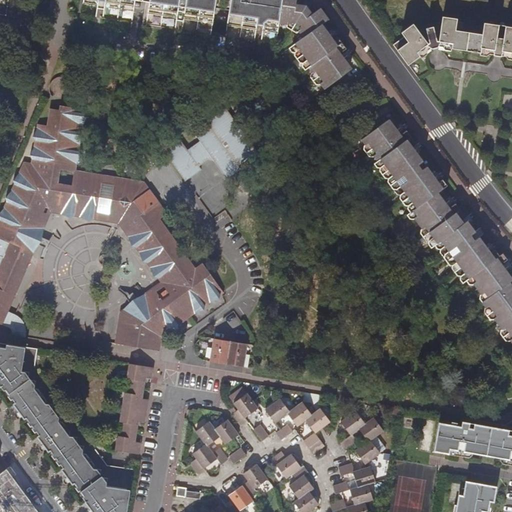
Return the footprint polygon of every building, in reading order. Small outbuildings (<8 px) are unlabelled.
[(82,0),(82,5),(97,7),(97,8),(105,10),(105,8),(132,12),(134,0),(82,0)] [(150,0),(148,13),(176,18),(176,20),(183,21),(184,19),(198,21),(212,24),(215,0),(150,0)] [(306,11),(301,8),(296,7),(296,0),(282,0),(282,2),(267,1),(267,0),(231,0),(227,25),(256,29),(256,26),(263,27),(263,31),(278,33),(279,24),(286,25),(286,27),(296,33),(298,31),(303,38),(293,46),(296,51),(294,53),(294,55),(299,62),(303,64),(304,63),(312,73),(311,74),(310,77),(315,84),(318,85),(320,84),(324,89),(349,71),(337,54),(345,49),(337,38),(329,44),(318,28),(325,22),(318,11),(310,16),(306,11)] [(455,30),(455,28),(465,30),(466,23),(456,21),(457,19),(442,16),(438,41),(452,43),(451,49),(480,53),(480,47),(494,49),(493,55),(501,56),(502,51),(511,52),(511,26),(484,23),(482,34),(455,30)] [(393,45),(408,65),(419,56),(417,52),(427,44),(425,42),(412,25),(401,33),(404,37),(393,45)] [(426,29),(429,40),(436,39),(433,28),(426,29)] [(7,201),(3,209),(0,212),(0,237),(10,242),(33,253),(41,242),(44,229),(52,212),(62,214),(70,218),(74,216),(82,217),(89,221),(93,219),(97,219),(104,175),(79,171),(79,167),(76,166),(76,163),(81,155),(79,151),(80,142),(84,136),(82,131),(83,125),(87,117),(87,116),(85,113),(86,109),(57,104),(56,109),(46,107),(43,124),(38,124),(37,127),(33,136),(35,140),(34,146),(30,155),(32,158),(31,163),(24,162),(20,171),(13,179),(15,184),(12,191),(6,197),(7,201)] [(328,116),(337,129),(351,118),(348,115),(351,112),(347,106),(344,109),(341,105),(328,116)] [(229,172),(238,166),(257,152),(226,108),(193,132),(200,141),(187,149),(181,141),(165,152),(185,180),(201,169),(197,163),(208,156),(218,157),(229,172)] [(507,258),(503,251),(499,254),(495,249),(487,255),(463,223),(460,225),(456,220),(462,215),(454,204),(446,210),(435,194),(446,185),(442,179),(434,185),(406,149),(414,142),(406,131),(398,137),(386,122),(362,139),(366,144),(364,145),(363,149),(367,153),(369,156),(371,157),(374,155),(378,161),(381,166),(380,167),(379,171),(382,174),(384,177),(389,178),(390,177),(393,182),(392,183),(392,187),(394,190),(397,194),(403,194),(406,199),(409,204),(407,205),(407,208),(410,212),(407,214),(410,217),(413,218),(418,224),(422,229),(420,231),(424,236),(427,240),(429,240),(431,239),(435,243),(438,241),(441,245),(440,250),(444,255),(445,257),(446,258),(450,257),(454,262),(452,263),(452,267),(455,270),(457,274),(460,275),(462,274),(469,283),(474,284),(481,293),(480,297),(487,306),(485,307),(485,310),(490,317),(494,318),(495,317),(500,324),(503,328),(501,329),(501,332),(506,339),(510,340),(511,339),(511,340),(511,279),(507,282),(495,266),(507,258)] [(116,177),(104,175),(97,219),(108,222),(116,177)] [(158,278),(161,283),(164,288),(166,291),(171,297),(163,302),(159,297),(156,293),(153,288),(145,294),(133,299),(127,306),(123,310),(120,312),(116,338),(128,340),(127,345),(160,351),(161,346),(162,337),(168,334),(177,330),(179,325),(193,315),(203,311),(205,306),(211,303),(219,300),(221,295),(223,294),(224,293),(202,263),(195,267),(161,219),(167,214),(145,182),(116,177),(108,222),(119,224),(129,237),(132,246),(136,247),(140,253),(143,261),(144,262),(146,263),(149,265),(151,269),(152,272),(154,278),(158,278)] [(0,264),(9,244),(0,239),(0,264)] [(33,253),(10,242),(0,265),(0,288),(15,295),(33,253)] [(161,283),(153,288),(156,293),(164,288),(161,283)] [(8,312),(15,295),(0,288),(0,323),(2,324),(8,312)] [(166,291),(159,297),(163,302),(171,297),(166,291)] [(16,316),(8,312),(2,324),(9,327),(10,328),(11,330),(12,332),(12,334),(26,336),(26,335),(26,331),(26,328),(25,326),(24,324),(23,321),(22,320),(19,317),(16,316)] [(210,362),(227,364),(244,367),(245,358),(246,352),(247,344),(230,341),(213,338),(210,362)] [(0,346),(0,386),(3,391),(5,390),(15,403),(13,404),(25,420),(26,419),(39,435),(37,436),(48,452),(50,450),(63,468),(62,469),(73,485),(74,483),(84,496),(82,497),(93,511),(127,511),(132,470),(108,466),(96,450),(83,450),(75,439),(77,437),(70,435),(58,421),(60,413),(58,415),(51,406),(53,404),(45,403),(35,389),(35,385),(25,371),(21,371),(24,347),(6,344),(5,347),(0,346)] [(153,368),(129,364),(127,379),(130,379),(129,384),(128,393),(125,393),(123,407),(120,421),(123,422),(122,429),(121,436),(118,436),(115,451),(139,455),(140,446),(134,445),(135,441),(138,422),(139,419),(145,419),(147,403),(141,403),(142,399),(145,378),(146,375),(152,376),(153,368)] [(259,408),(253,401),(247,392),(243,387),(229,397),(233,403),(238,410),(237,411),(233,414),(241,426),(247,421),(245,418),(259,408)] [(276,423),(288,414),(291,412),(291,411),(281,398),(266,410),(275,423),(276,423)] [(303,402),(291,411),(291,412),(288,414),(297,427),(306,420),(312,415),(303,402)] [(321,409),(312,415),(306,420),(316,433),(326,425),(331,422),(321,409)] [(346,418),(341,422),(351,435),(352,434),(360,429),(366,424),(356,411),(346,418)] [(377,436),(383,431),(374,418),(366,424),(360,429),(368,441),(371,440),(377,436)] [(239,435),(228,419),(215,429),(221,437),(226,444),(239,435)] [(450,448),(458,449),(464,451),(509,459),(511,459),(511,429),(462,420),(461,425),(457,424),(457,422),(451,421),(451,423),(440,422),(434,450),(449,453),(449,452),(450,448)] [(196,431),(206,444),(208,446),(221,437),(215,429),(210,421),(196,431)] [(261,425),(254,430),(262,442),(270,436),(261,425)] [(281,430),(277,433),(282,440),(293,431),(288,425),(281,430)] [(304,441),(309,448),(320,439),(316,433),(304,441)] [(351,435),(341,443),(346,449),(357,441),(352,434),(351,435)] [(371,440),(368,441),(356,451),(365,464),(367,463),(380,453),(386,449),(377,436),(371,440)] [(309,448),(314,454),(325,446),(320,439),(309,448)] [(199,474),(206,470),(205,468),(218,459),(213,453),(208,446),(206,444),(193,454),(196,459),(190,463),(199,474)] [(218,459),(221,464),(228,459),(220,448),(213,453),(218,459)] [(230,456),(231,457),(235,463),(246,454),(242,448),(241,448),(233,454),(230,456)] [(286,479),(292,474),(301,468),(292,455),(287,458),(282,452),(270,460),(274,466),(276,465),(286,479)] [(269,478),(261,467),(258,463),(245,473),(250,480),(256,488),(269,478)] [(339,468),(341,476),(354,472),(355,472),(353,464),(339,468)] [(299,499),(310,492),(314,488),(310,482),(304,475),(308,472),(304,466),(301,468),(292,474),(297,480),(289,486),(299,499)] [(482,511),(483,511),(487,511),(488,511),(490,501),(494,501),(497,486),(466,480),(463,495),(459,494),(457,505),(455,505),(453,511),(482,511)] [(336,494),(342,493),(349,490),(347,482),(343,483),(333,486),(336,494)] [(255,500),(244,485),(230,494),(236,502),(235,503),(230,507),(230,508),(232,511),(233,511),(241,511),(241,510),(255,500)] [(369,485),(358,488),(351,490),(355,505),(366,502),(374,500),(369,485)] [(187,488),(178,487),(177,495),(186,497),(187,491),(187,488)] [(320,504),(310,492),(299,499),(295,502),(302,511),(309,511),(318,506),(320,504)] [(333,511),(339,510),(346,508),(344,500),(331,504),(333,511)] [(368,511),(366,502),(355,505),(346,508),(347,511),(368,511)]
